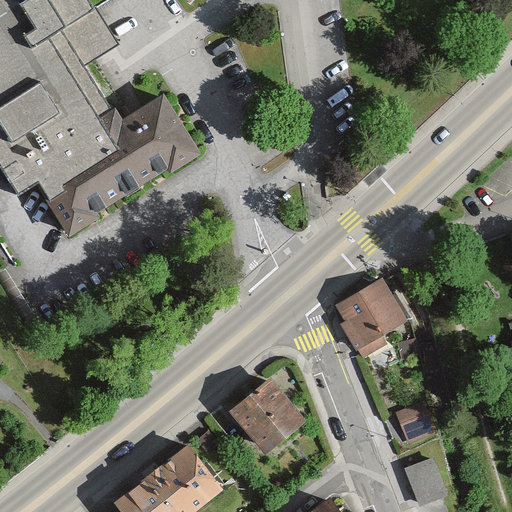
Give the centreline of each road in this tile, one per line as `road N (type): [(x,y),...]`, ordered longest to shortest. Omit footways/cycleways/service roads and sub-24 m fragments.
road 1 (primary): [(292,293),(29,511)]
road 2 (primary): [(511,99),(292,293)]
road 3 (unknown): [(231,160),(48,282)]
road 4 (residential): [(292,293),(362,466)]
